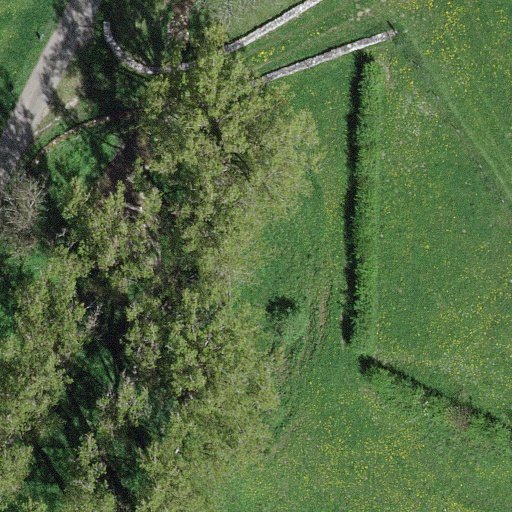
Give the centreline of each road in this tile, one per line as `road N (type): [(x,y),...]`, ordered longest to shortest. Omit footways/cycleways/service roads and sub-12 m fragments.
road 1 (track): [(47,72),(116,93),(205,79),(402,0)]
road 2 (unclassified): [(0,167),(88,0)]
